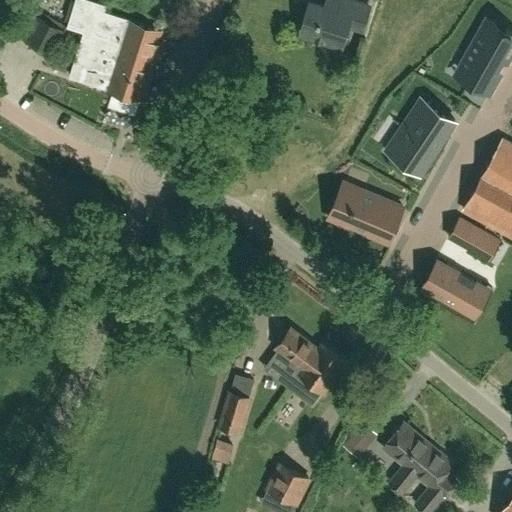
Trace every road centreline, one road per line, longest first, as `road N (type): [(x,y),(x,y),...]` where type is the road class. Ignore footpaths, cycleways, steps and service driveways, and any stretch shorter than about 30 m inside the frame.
road 1 (tertiary): [(25,511),(62,434),(152,177)]
road 2 (unclassified): [(368,309),(244,214),(152,177)]
road 3 (residential): [(368,309),(488,116),(511,101)]
road 4 (unclassified): [(511,429),(368,309)]
road 5 (tertiary): [(152,177),(211,0)]
road 6 (unclassified): [(152,177),(77,152),(0,106)]
